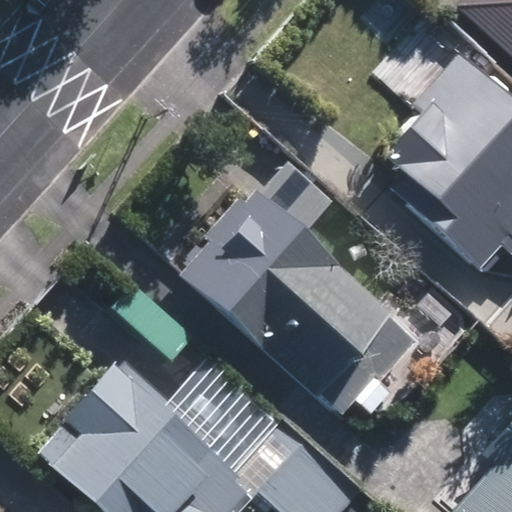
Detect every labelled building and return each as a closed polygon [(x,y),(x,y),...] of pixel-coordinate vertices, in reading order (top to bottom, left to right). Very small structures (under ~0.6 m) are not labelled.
[(511,0),(459,0),(451,9),(511,68),(511,0)] [(400,180),(386,195),(471,274),(496,248),(506,257),(511,250),(511,108),(454,55),(450,59),(424,35),(380,81),(406,105),(404,107),(414,117),(376,158),(400,180)] [(204,246),(173,279),(306,403),(311,397),(339,423),(410,346),(383,321),(386,318),(298,236),(327,205),(282,163),(241,207),(233,199),(196,238),(204,246)] [(171,321),(125,279),(100,306),(146,349),(171,321)] [(117,364),(31,457),(90,511),(236,511),(254,493),(274,511),(340,511),(357,494),(277,420),(272,424),(203,360),(161,404),(117,364)] [(492,469),(451,511),(511,511),(511,416),(476,455),(492,469)]
